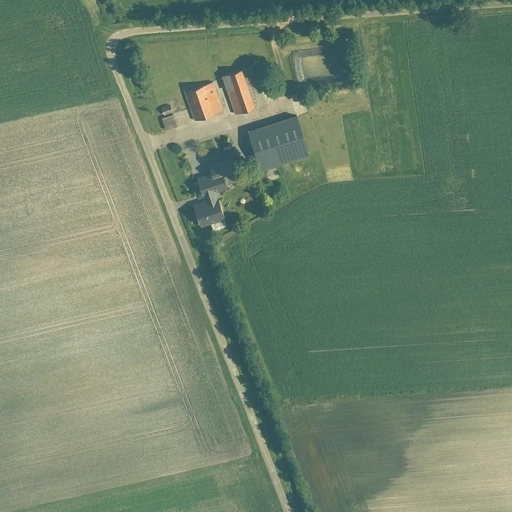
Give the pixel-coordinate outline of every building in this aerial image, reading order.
[(250,68),(220,77),(232,114),(262,104),(250,68)] [(182,92),(192,122),(221,112),(211,83),(182,92)] [(160,114),(166,131),(175,128),(169,111),(160,114)] [(247,131),(258,170),(306,156),(295,117),(247,131)] [(222,227),(220,221),(224,220),(216,198),(214,199),(212,193),(228,188),(227,187),(240,183),(232,159),(207,167),(210,174),(196,179),(204,203),(191,207),(198,229),(209,225),(211,231),(222,227)]
